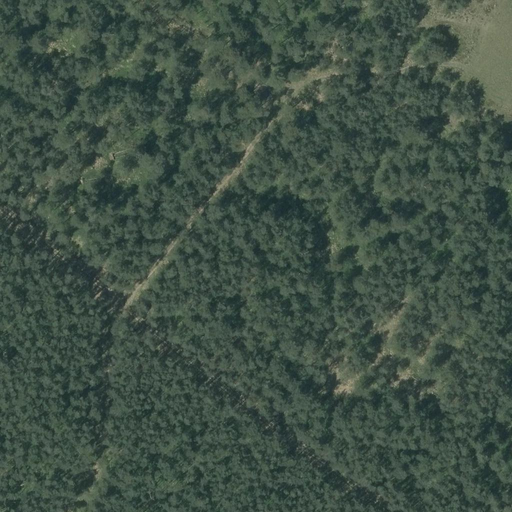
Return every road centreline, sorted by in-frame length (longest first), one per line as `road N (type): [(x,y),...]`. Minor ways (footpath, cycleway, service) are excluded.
road 1 (track): [(388,511),(0,211)]
road 2 (track): [(130,311),(128,300),(298,89),(351,73),(465,66)]
